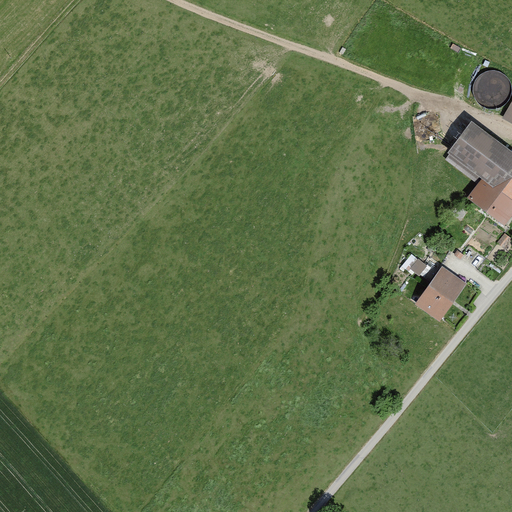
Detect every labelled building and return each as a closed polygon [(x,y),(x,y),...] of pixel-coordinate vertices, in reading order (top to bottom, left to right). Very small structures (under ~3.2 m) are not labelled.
[(482,104),(489,107),(496,107),(503,104),(508,99),(510,93),(511,86),(508,79),(503,74),(497,71),(489,71),(483,74),(478,79),(475,85),(475,92),(477,99),(482,104)] [(511,121),(511,101),(503,117),(511,121)] [(511,157),(471,123),(446,153),(480,181),(470,193),(502,220),(511,207),(511,157)] [(511,239),(504,233),(496,243),(504,249),(511,239)] [(409,252),(402,265),(420,275),(427,262),(409,252)] [(461,283),(440,268),(415,303),(436,317),(461,283)]
